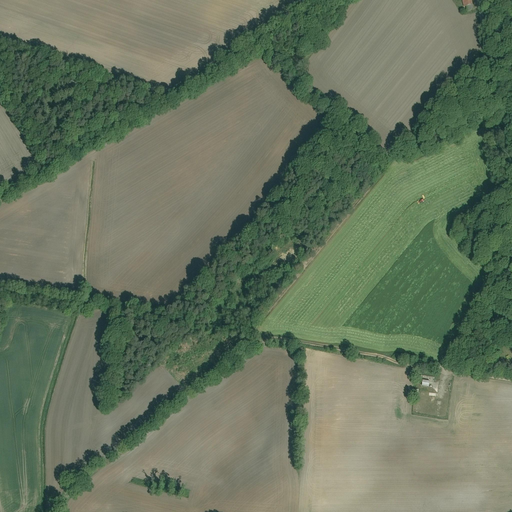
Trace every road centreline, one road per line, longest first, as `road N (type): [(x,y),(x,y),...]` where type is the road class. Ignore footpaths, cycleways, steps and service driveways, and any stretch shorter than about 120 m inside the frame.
road 1 (track): [(0,196),(323,0)]
road 2 (residential): [(511,140),(482,0)]
